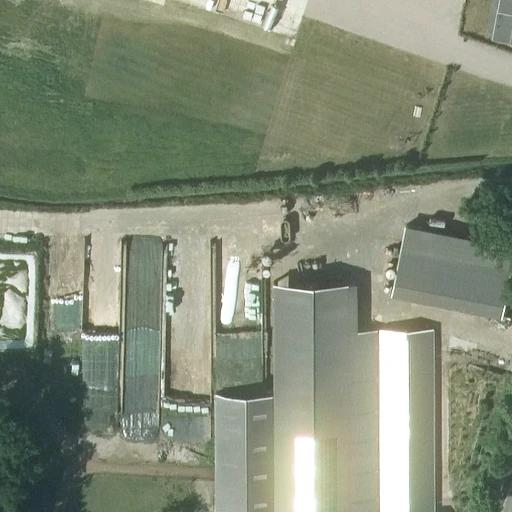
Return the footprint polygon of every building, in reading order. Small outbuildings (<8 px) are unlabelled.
[(511,0),(497,0),(495,12),(511,15),(511,31),(510,44),(511,44),(511,0)] [(277,4),(269,59),(279,61),(284,30),(305,33),(308,9),(277,4)] [(352,41),(371,43),(374,16),(355,14),(352,41)] [(440,152),(469,46),(424,34),(425,28),(386,17),(369,83),(404,92),(405,88),(428,94),(414,145),(440,152)] [(330,64),(332,33),(307,32),(305,62),(330,64)] [(511,55),(487,49),(477,89),(511,97),(511,55)] [(341,67),(360,73),(365,58),(347,52),(341,67)] [(482,111),(478,124),(492,128),(495,114),(482,111)] [(168,129),(168,142),(181,143),(180,172),(200,173),(202,131),(168,129)] [(399,248),(390,295),(501,316),(510,269),(399,248)] [(273,283),(273,392),(273,511),(431,511),(431,330),(357,330),(357,283),(273,283)] [(273,511),(273,392),(214,393),(214,511),(273,511)]
